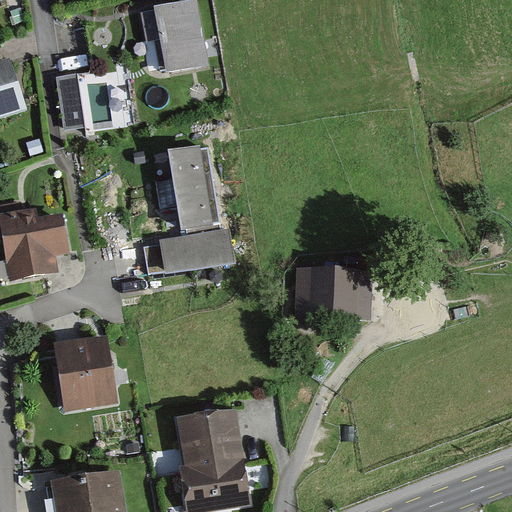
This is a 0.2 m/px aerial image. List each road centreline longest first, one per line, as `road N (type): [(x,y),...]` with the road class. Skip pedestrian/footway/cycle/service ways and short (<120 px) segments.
road 1 (residential): [(0,511),(8,331),(87,295),(89,260)]
road 2 (residential): [(38,0),(59,151)]
